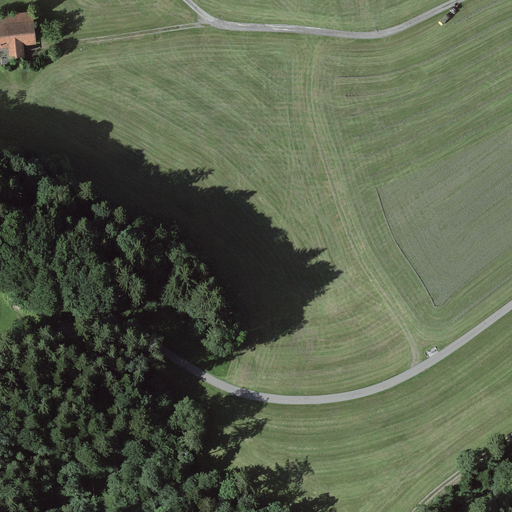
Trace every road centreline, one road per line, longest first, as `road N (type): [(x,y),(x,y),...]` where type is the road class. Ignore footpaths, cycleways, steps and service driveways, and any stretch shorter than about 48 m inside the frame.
road 1 (unclassified): [(511,305),(419,369),(373,390),(321,399),(250,395),(140,337),(97,328),(0,345)]
road 2 (track): [(415,511),(430,491),(511,437)]
